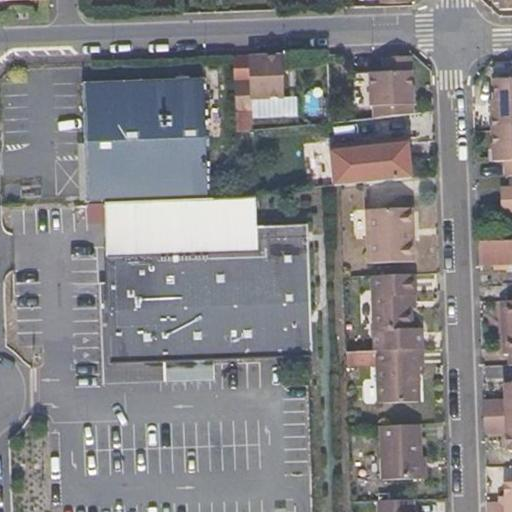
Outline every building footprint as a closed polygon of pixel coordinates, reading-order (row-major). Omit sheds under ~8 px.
[(284,56),(251,57),(251,82),(235,83),(235,112),(252,111),(252,99),(284,99),(284,56)] [(410,105),(409,58),(381,58),(381,73),(369,73),(370,106),(373,106),(410,105)] [(79,82),(86,202),(208,198),(199,78),(79,82)] [(491,133),(511,132),(511,85),(500,85),(501,101),(490,101),(491,133)] [(410,105),(373,106),(373,118),(410,113),(410,105)] [(511,132),(491,133),(492,163),(504,163),(505,177),(511,177),(511,132)] [(329,146),(330,151),(401,143),(401,138),(329,146)] [(330,151),(334,187),(405,179),(401,143),(330,151)] [(511,189),(500,190),(501,206),(511,205),(511,189)] [(511,205),(501,206),(501,213),(511,213),(511,205)] [(412,209),(366,210),(367,265),(414,263),(412,209)] [(261,251),(109,256),(110,282),(112,365),(168,363),(319,358),(314,224),(260,226),(261,251)] [(511,239),(476,241),(477,253),(477,265),(511,263),(511,239)] [(414,275),(371,276),(372,331),(373,351),(375,351),(420,349),(419,331),(410,331),(410,298),(414,298),(414,275)] [(168,363),(112,365),(110,282),(100,282),(104,386),(169,384),(168,363)] [(511,300),(499,301),(501,355),(506,355),(506,367),(511,366),(511,300)] [(420,349),(375,351),(377,404),(418,403),(416,365),(421,365),(420,349)] [(484,402),(485,418),(511,416),(511,383),(505,384),(505,402),(484,402)] [(511,416),(485,418),(485,433),(507,433),(507,450),(511,449),(511,416)] [(418,423),(378,424),(380,479),(420,478),(418,423)] [(488,505),(487,511),(511,511),(511,483),(503,484),(503,498),(504,504),(499,505),(488,505)]
